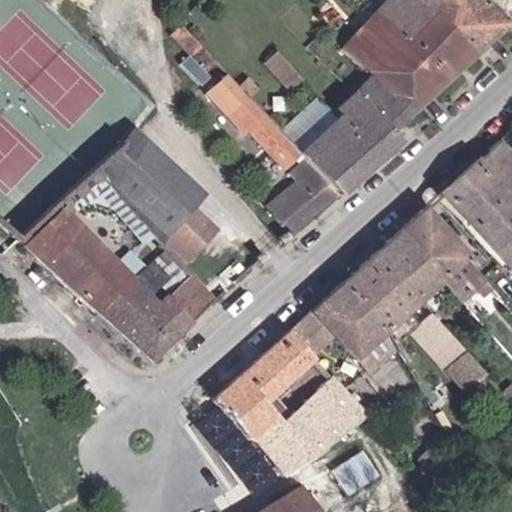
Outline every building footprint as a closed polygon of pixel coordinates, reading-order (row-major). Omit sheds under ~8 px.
[(361,73),(401,117),(472,50),(419,0),(378,0),(334,43),(361,73)] [(419,0),(472,50),(502,21),(479,0),(419,0)] [(185,38),(196,27),(179,8),(168,18),(185,38)] [(278,84),(250,52),(239,62),(266,95),(278,84)] [(380,123),(387,130),(401,117),(361,73),(344,88),(380,123)] [(283,163),(299,149),(294,142),(238,77),(217,95),(236,118),(242,113),(283,163)] [(304,155),(334,190),(395,138),(387,130),(380,123),(344,88),(312,116),(317,122),(294,142),(299,149),(304,155)] [(511,157),(495,138),(435,191),(511,276),(511,157)] [(99,183),(150,241),(185,204),(187,202),(130,149),(99,183)] [(284,220),(291,228),(334,190),(304,155),(288,169),(295,177),(266,203),(282,222),(284,220)] [(59,204),(18,245),(48,268),(94,309),(134,272),(59,204)] [(185,204),(150,241),(171,264),(207,226),(185,204)] [(478,294),(487,286),(455,251),(417,208),(393,230),(421,261),(424,258),(439,276),(452,264),(478,294)] [(413,299),(436,278),(421,261),(393,230),(387,234),(371,250),(413,299)] [(418,303),(413,299),(371,250),(335,283),(382,336),(418,303)] [(94,309),(147,357),(187,321),(161,297),(134,272),(94,309)] [(161,297),(187,321),(210,300),(183,275),(161,297)] [(292,323),(339,376),(372,345),(382,336),(335,283),(292,323)] [(485,397),(493,389),(430,318),(408,338),(454,388),(466,376),(485,397)] [(283,331),(330,384),(339,376),(292,323),(283,331)] [(280,474),(353,408),(330,384),(283,331),(209,398),(249,443),(251,441),(280,474)] [(447,442),(453,451),(471,436),(463,427),(447,442)] [(346,492),(379,473),(364,448),(331,466),(346,492)] [(417,467),(422,473),(436,463),(431,457),(417,467)] [(314,511),(296,485),(254,511),(314,511)]
